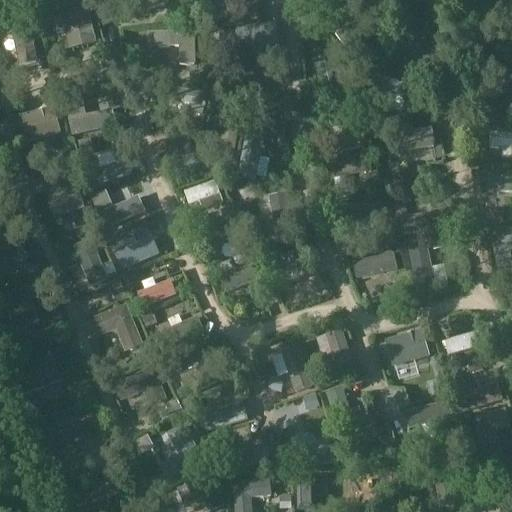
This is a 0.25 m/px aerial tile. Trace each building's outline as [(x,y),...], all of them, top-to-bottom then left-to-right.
[(83,0),(81,0),(59,5),(70,52),(94,46),(83,0)] [(183,0),(133,0),(136,16),(185,11),(183,0)] [(233,0),(203,0),(205,21),(234,19),(233,0)] [(324,0),(297,0),(298,11),(325,9),(324,0)] [(511,3),(503,4),(503,18),(511,17),(511,3)] [(26,13),(7,17),(19,67),(37,63),(26,13)] [(269,26),(234,31),(238,54),(273,49),(272,47),(273,46),(273,41),(271,40),(269,26)] [(357,42),(346,28),(334,36),(359,68),(370,59),(357,42)] [(145,35),(145,49),(178,49),(178,66),(193,66),(193,35),(145,35)] [(483,65),(492,52),(476,40),(467,54),(483,65)] [(323,58),(329,87),(310,91),(313,106),(332,102),(349,99),(340,55),(323,58)] [(511,67),(488,67),(488,83),(509,83),(509,104),(511,103),(511,67)] [(405,85),(374,76),(361,120),(376,124),(384,95),(401,100),(405,85)] [(167,102),(169,103),(189,106),(187,116),(202,118),(206,96),(169,90),(167,102)] [(64,102),(71,138),(115,129),(111,113),(85,119),(81,98),(64,102)] [(332,106),(333,120),(352,120),(352,106),(332,106)] [(52,108),(20,116),(27,144),(59,135),(52,108)] [(225,116),(218,159),(233,162),(240,119),(225,116)] [(432,130),(390,137),(393,155),(435,148),(432,130)] [(365,134),(319,143),(322,157),(367,148),(365,134)] [(490,150),(503,151),(511,151),(511,136),(491,136),(490,150)] [(170,161),(183,158),(202,153),(203,153),(199,137),(166,145),(170,161)] [(246,138),(238,178),(256,181),(263,142),(246,138)] [(329,182),(333,181),(344,179),(372,173),(368,154),(325,163),(329,182)] [(117,166),(102,172),(88,177),(93,192),(128,179),(122,164),(117,166)] [(511,179),(488,180),(488,194),(511,194),(511,179)] [(213,182),(182,194),(187,207),(197,203),(198,203),(201,212),(221,205),(222,205),(213,182)] [(76,183),(66,186),(43,193),(52,220),(85,210),(76,183)] [(106,193),(91,200),(95,208),(110,202),(106,193)] [(287,194),(269,197),(277,243),(295,240),(287,194)] [(343,225),(355,221),(369,217),(383,213),(379,198),(339,210),(343,225)] [(102,216),(98,218),(104,232),(141,216),(135,202),(115,211),(102,216)] [(441,212),(399,221),(403,237),(444,228),(441,212)] [(240,223),(203,236),(208,251),(245,237),(240,223)] [(0,225),(0,267),(18,262),(5,224),(0,225)] [(511,268),(508,246),(511,245),(511,229),(488,233),(490,249),(493,249),(496,270),(511,268)] [(109,244),(114,257),(126,252),(121,239),(109,244)] [(89,240),(59,253),(67,271),(81,266),(90,288),(107,281),(89,240)] [(126,252),(114,257),(121,273),(159,257),(152,241),(126,252)] [(433,277),(431,270),(426,246),(408,250),(418,295),(436,291),(433,277)] [(269,263),(274,279),(297,271),(306,268),(301,252),(269,263)] [(394,255),(352,265),(356,281),(398,272),(394,255)] [(47,264),(22,266),(23,288),(48,286),(47,264)] [(223,297),(263,282),(257,267),(217,282),(223,297)] [(170,282),(137,295),(142,310),(175,297),(170,282)] [(1,298),(14,333),(40,324),(26,289),(1,298)] [(125,307),(91,321),(98,337),(114,330),(124,354),(141,347),(125,307)] [(197,319),(154,337),(160,352),(204,334),(197,319)] [(392,369),(430,358),(422,332),(385,343),(392,369)] [(342,333),(325,338),(338,378),(355,373),(342,333)] [(481,333),(444,344),(448,358),(485,347),(481,333)] [(270,369),(282,365),(275,345),(263,348),(270,369)] [(280,354),(281,357),(288,376),(295,395),(313,389),(298,348),(280,354)] [(50,358),(14,371),(23,396),(59,382),(50,358)] [(221,358),(179,377),(186,393),(229,374),(221,358)] [(151,369),(114,385),(121,403),(142,395),(148,408),(164,401),(151,369)] [(495,388),(478,393),(457,400),(462,415),(501,403),(496,387),(495,388)] [(66,397),(70,413),(100,405),(96,389),(66,397)] [(342,391),(326,397),(340,436),(356,431),(342,391)] [(183,413),(177,402),(158,412),(164,423),(183,413)] [(410,433),(454,421),(450,404),(406,416),(410,433)] [(241,405),(200,418),(206,436),(247,424),(241,405)] [(502,410),(470,419),(482,460),(499,455),(493,431),(507,427),(502,410)] [(178,424),(163,433),(176,455),(162,463),(171,478),(200,462),(178,424)] [(77,427),(43,440),(52,465),(83,454),(78,440),(81,439),(77,427)] [(335,448),(288,452),(289,470),(336,466),(335,448)] [(269,450),(227,452),(228,469),(270,467),(269,450)] [(448,466),(432,469),(440,511),(457,508),(448,466)] [(411,511),(408,471),(391,472),(394,511),(411,511)] [(217,475),(177,492),(185,510),(203,503),(206,511),(212,511),(223,508),(219,496),(224,494),(217,475)] [(268,480),(232,484),(234,511),(250,511),(249,499),(270,497),(268,480)] [(110,511),(105,499),(72,511),(110,511)]
